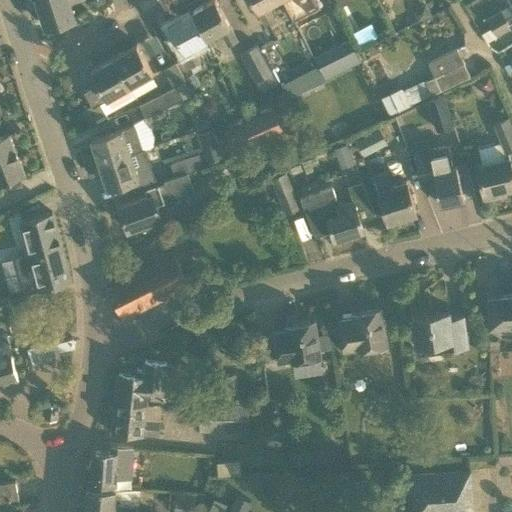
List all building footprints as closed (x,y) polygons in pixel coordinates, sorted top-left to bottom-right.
[(37,0),(46,27),(74,18),(69,2),(75,0),(37,0)] [(210,0),(192,10),(207,37),(221,30),(228,45),(238,40),(216,0),(210,0)] [(268,5),(276,0),(252,0),(266,24),(276,19),(268,5)] [(414,14),(418,20),(430,13),(424,3),(417,6),(414,14)] [(193,45),(207,37),(192,10),(169,23),(192,65),(201,60),(193,45)] [(492,26),(506,17),(502,10),(487,19),(492,26)] [(511,14),(506,18),(506,17),(492,26),(497,36),(511,28),(511,29),(511,14)] [(370,22),(358,28),(365,42),(377,35),(370,22)] [(324,77),(360,58),(349,37),(313,55),(324,77)] [(137,43),(114,56),(130,85),(153,72),(137,43)] [(256,80),(273,71),(258,44),(242,53),(256,80)] [(435,74),(464,60),(457,48),(428,61),(435,74)] [(130,85),(114,56),(91,69),(98,82),(84,90),(92,104),(93,106),(100,102),(106,113),(135,96),(130,85)] [(193,71),(186,56),(176,61),(184,76),(193,71)] [(441,88),(470,75),(464,60),(435,74),(441,88)] [(185,80),(184,76),(176,61),(162,68),(171,87),(177,84),(185,80)] [(290,92),(319,79),(313,66),(284,80),(290,92)] [(489,74),(477,78),(480,86),(487,89),(493,87),(489,74)] [(184,98),(177,84),(171,87),(172,88),(140,103),(146,116),(184,98)] [(410,104),(403,89),(402,87),(391,92),(399,110),(410,105),(410,104)] [(453,125),(443,94),(428,99),(438,129),(453,125)] [(93,106),(92,104),(82,110),(88,121),(93,118),(97,125),(109,118),(106,113),(100,102),(93,106)] [(226,125),(219,111),(209,115),(216,130),(226,125)] [(136,121),(145,144),(156,140),(147,117),(136,121)] [(511,148),(511,125),(509,117),(496,122),(500,132),(505,147),(506,150),(511,148)] [(225,128),(235,150),(258,140),(249,118),(225,128)] [(328,127),(333,138),(345,133),(340,122),(328,127)] [(130,152),(140,149),(143,148),(135,124),(92,138),(100,161),(130,152)] [(0,182),(7,180),(26,172),(10,132),(0,136),(0,182)] [(368,133),(356,139),(364,153),(375,147),(368,133)] [(346,142),(333,148),(341,166),(354,161),(346,142)] [(429,154),(417,157),(416,157),(420,177),(434,173),(441,205),(464,199),(456,164),(453,165),(449,145),(428,150),(429,154)] [(142,153),(140,149),(130,152),(100,161),(108,186),(138,177),(138,175),(148,172),(142,153)] [(190,167),(203,163),(200,152),(187,155),(190,167)] [(478,164),(480,175),(485,195),(505,190),(505,187),(511,185),(511,165),(510,156),(478,164)] [(164,179),(190,170),(186,157),(160,166),(164,179)] [(237,176),(241,183),(254,177),(248,165),(241,168),(237,176)] [(190,170),(164,179),(165,181),(145,188),(147,195),(119,204),(128,229),(161,218),(156,204),(164,201),(165,202),(196,191),(189,171),(191,171),(190,170)] [(388,220),(393,218),(416,211),(406,180),(392,185),(387,170),(374,174),(379,189),(378,189),(388,220)] [(287,171),(272,177),(285,210),(300,204),(287,171)] [(364,228),(358,209),(354,198),(338,204),(341,212),(328,217),(334,237),(364,228)] [(71,279),(67,264),(52,211),(21,220),(31,254),(14,258),(23,293),(71,280),(71,279)] [(191,218),(177,225),(184,238),(197,230),(191,218)] [(188,282),(175,255),(110,287),(123,315),(188,282)] [(511,290),(511,291),(511,292),(511,296),(500,297),(500,298),(488,298),(490,328),(502,328),(511,327),(511,290)] [(352,312),(352,313),(353,317),(340,319),(344,350),(357,348),(357,349),(387,345),(385,327),(382,307),(352,312)] [(450,309),(428,313),(411,315),(416,344),(454,338),(456,348),(469,346),(464,315),(451,317),(450,309)] [(315,319),(293,323),(286,324),(287,329),(274,331),(278,362),(292,360),(292,361),(321,356),(315,319)] [(318,339),(320,351),(332,349),(329,333),(318,335),(318,339)] [(0,384),(19,379),(13,359),(9,346),(5,336),(0,337),(0,384)] [(28,347),(33,362),(55,355),(50,340),(28,347)] [(168,362),(165,362),(145,359),(144,369),(137,368),(136,374),(119,373),(116,400),(147,403),(148,395),(173,397),(175,372),(167,371),(168,362)] [(231,395),(235,395),(235,374),(212,374),(212,401),(231,401),(231,395)] [(145,418),(147,403),(116,400),(113,431),(143,435),(143,433),(159,435),(161,420),(145,418)] [(46,404),(45,419),(56,420),(58,405),(58,404),(57,404),(47,403),(47,402),(46,402),(46,404)] [(200,404),(201,431),(248,431),(248,404),(200,404)] [(118,451),(92,449),(91,449),(89,475),(116,478),(126,478),(128,458),(117,457),(118,451)] [(414,511),(473,511),(470,470),(412,474),(414,511)] [(114,503),(116,478),(89,475),(87,501),(114,503)] [(0,482),(0,500),(19,497),(16,480),(0,482)] [(176,493),(174,509),(194,511),(196,495),(176,493)] [(237,493),(228,511),(245,511),(251,499),(237,493)] [(216,498),(208,511),(223,511),(227,503),(216,498)] [(136,511),(137,505),(114,503),(87,501),(86,511),(136,511)]
